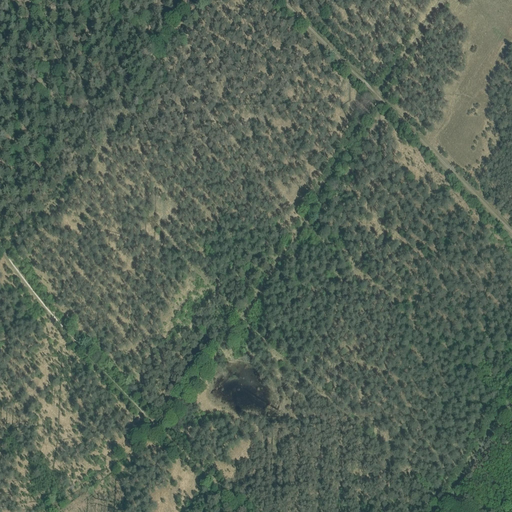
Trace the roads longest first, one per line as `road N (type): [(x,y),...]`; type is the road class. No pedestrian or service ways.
road 1 (track): [(0,250),(42,316),(148,429),(241,511)]
road 2 (track): [(511,231),(282,0)]
